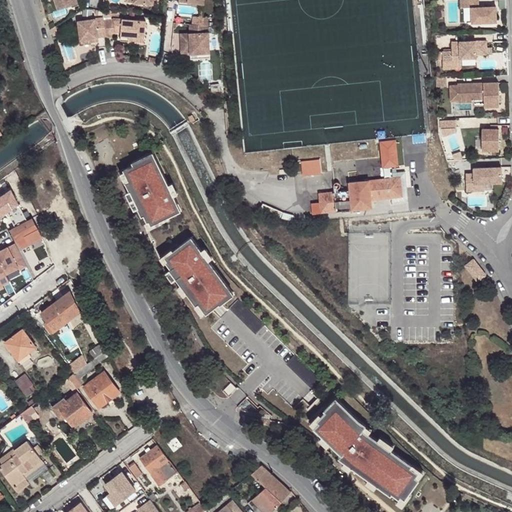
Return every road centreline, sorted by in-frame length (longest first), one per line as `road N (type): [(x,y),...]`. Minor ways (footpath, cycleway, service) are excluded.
road 1 (unclassified): [(51,107),(107,248),(187,391),(290,472),(326,511)]
road 2 (residential): [(142,432),(36,511)]
